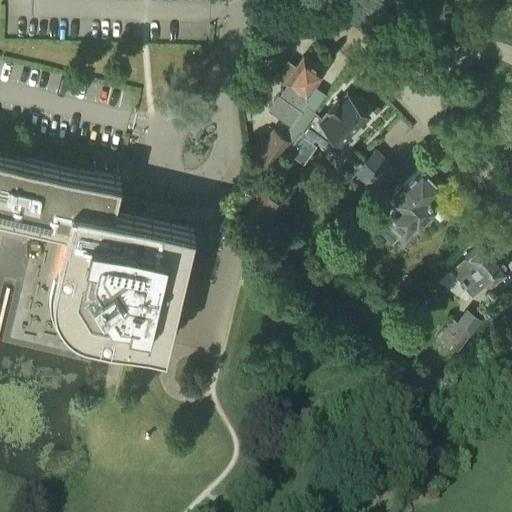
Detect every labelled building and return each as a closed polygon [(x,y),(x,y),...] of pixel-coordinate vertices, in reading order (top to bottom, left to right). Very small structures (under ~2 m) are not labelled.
[(277,94),(268,108),(289,123),(306,100),(304,99),(313,85),(324,71),(321,69),(320,65),(316,62),(312,62),(302,55),(295,66),(287,60),(276,75),(287,83),(278,95),(277,94)] [(338,151),(347,142),(355,134),(351,130),(367,113),(364,111),(366,109),(359,102),(357,103),(345,91),(338,99),(337,98),(327,108),(328,109),(320,117),(312,109),(285,146),(303,160),(315,144),(310,140),(314,135),(319,139),(322,135),(338,151)] [(272,128),(253,154),(270,166),(289,140),(272,128)] [(119,178),(94,171),(93,175),(0,152),(0,203),(58,218),(57,221),(67,224),(55,274),(54,279),(54,281),(54,285),(54,288),(55,292),(56,296),(57,298),(58,302),(60,306),(63,309),(65,312),(67,314),(69,316),(71,317),(74,319),(76,320),(79,322),(82,323),(103,328),(103,329),(128,335),(128,334),(160,341),(187,226),(186,227),(152,218),(149,217),(149,218),(145,217),(145,215),(145,214),(144,212),(144,210),(143,209),(141,208),(140,207),(139,207),(138,207),(135,207),(134,207),(133,208),(131,209),(130,210),(130,211),(129,213),(114,209),(114,208),(112,208),(119,178)] [(375,189),(394,170),(376,152),(357,171),(375,189)] [(390,210),(383,217),(403,237),(435,205),(428,198),(440,186),(420,166),(383,203),(390,210)] [(264,176),(246,200),(268,216),(285,192),(264,176)] [(462,255),(447,267),(468,295),(483,283),(506,265),(504,263),(504,260),(500,254),(497,254),(485,238),(462,255)] [(334,242),(312,264),(329,281),(351,259),(334,242)] [(274,249),(263,265),(287,282),(298,266),(274,249)] [(451,315),(436,334),(455,349),(470,329),(451,315)]
